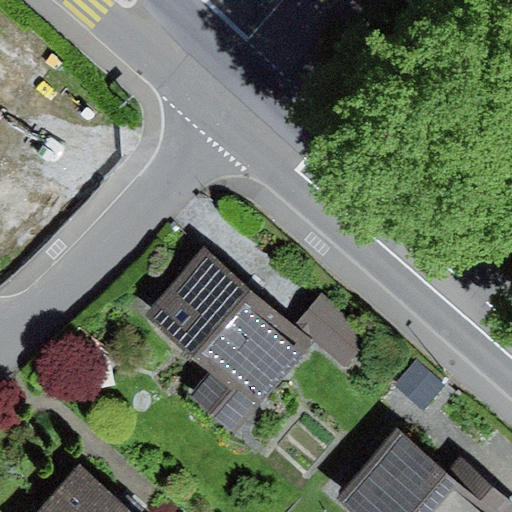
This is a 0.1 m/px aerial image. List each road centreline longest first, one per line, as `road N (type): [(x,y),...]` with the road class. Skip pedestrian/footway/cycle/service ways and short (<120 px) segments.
road 1 (primary): [(511,337),(240,103)]
road 2 (residential): [(240,103),(126,233),(14,336)]
